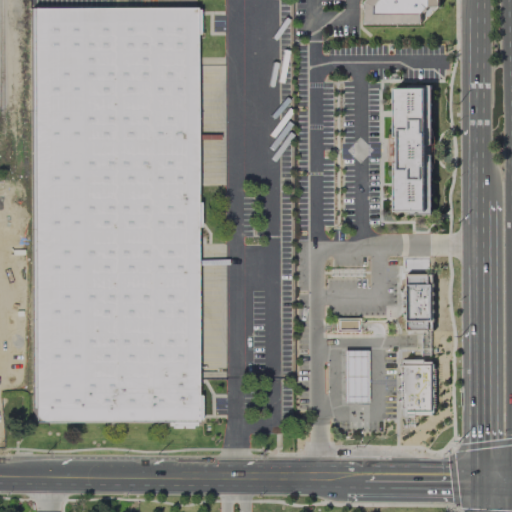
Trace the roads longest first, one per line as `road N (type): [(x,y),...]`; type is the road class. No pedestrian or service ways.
road 1 (primary): [(478,202),(479,482)]
road 2 (secondary): [(0,479),(132,480)]
